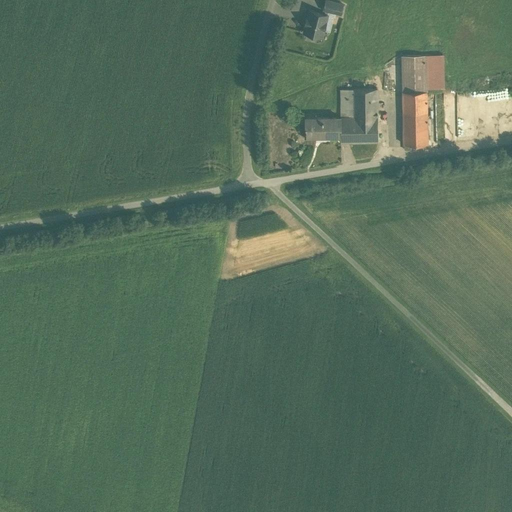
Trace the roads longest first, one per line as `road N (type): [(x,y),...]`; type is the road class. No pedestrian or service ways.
road 1 (unclassified): [(511,144),(251,186)]
road 2 (unclassified): [(251,186),(0,230)]
road 3 (unclassified): [(275,0),(251,93),(251,186)]
